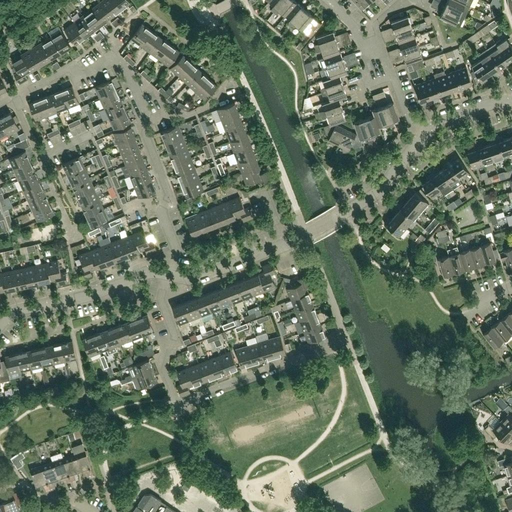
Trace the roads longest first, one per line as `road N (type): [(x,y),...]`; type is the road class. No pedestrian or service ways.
road 1 (residential): [(295,361),(177,405),(166,366),(175,337),(159,299),(164,275)]
road 2 (residential): [(145,123),(127,71),(103,56),(13,98)]
road 3 (residential): [(164,275),(150,272),(15,310),(0,327)]
road 4 (residential): [(301,237),(348,342),(295,361)]
road 5 (track): [(345,211),(381,269),(422,282),(448,313),(466,312)]
road 6 (residential): [(173,277),(177,252),(160,211),(168,192),(145,123)]
road 7 (residential): [(310,232),(380,187),(425,129)]
road 8 (residential): [(301,237),(205,277),(173,277)]
